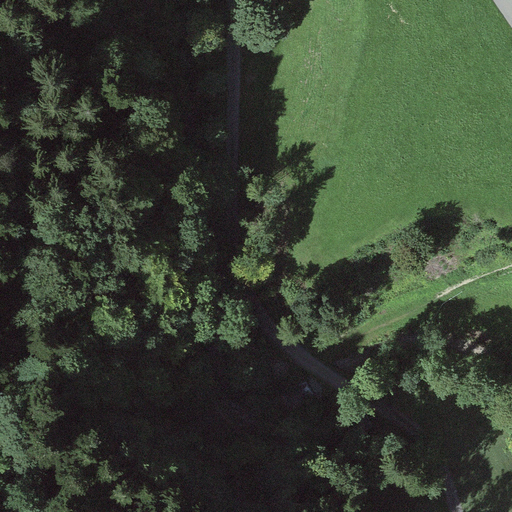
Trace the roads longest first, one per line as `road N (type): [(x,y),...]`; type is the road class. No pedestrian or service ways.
road 1 (track): [(302,355),(262,320),(240,275),(228,178),(230,0)]
road 2 (track): [(455,511),(447,479),(420,439),(317,364)]
